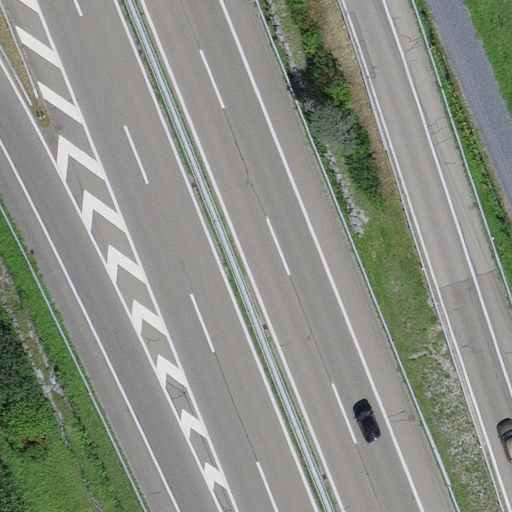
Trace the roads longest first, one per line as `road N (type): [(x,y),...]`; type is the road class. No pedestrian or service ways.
road 1 (motorway): [(71,0),(276,511)]
road 2 (motorway): [(382,511),(180,0)]
road 3 (motorway): [(0,113),(110,310),(199,511)]
road 4 (motorway): [(511,421),(367,0)]
road 5 (track): [(444,0),(511,167)]
